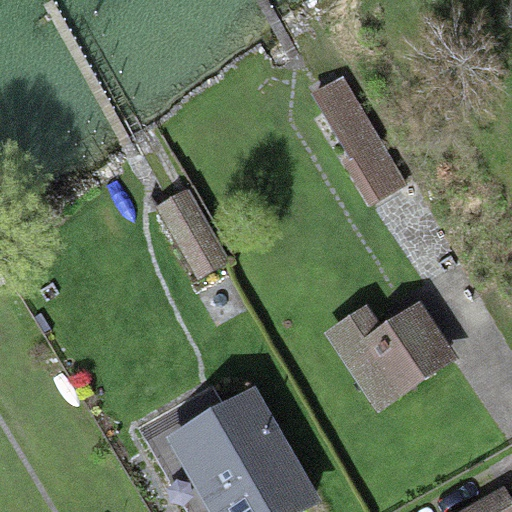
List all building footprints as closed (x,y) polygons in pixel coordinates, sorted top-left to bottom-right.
[(314,98),(373,204),(403,187),(341,82),(314,98)] [(198,281),(225,265),(184,195),(157,210),(198,281)] [(333,341),(376,406),(444,361),(417,320),(382,343),(366,320),(333,341)] [(251,402),(175,445),(213,511),(300,511),(311,506),(251,402)] [(509,511),(501,498),(477,511),(509,511)]
